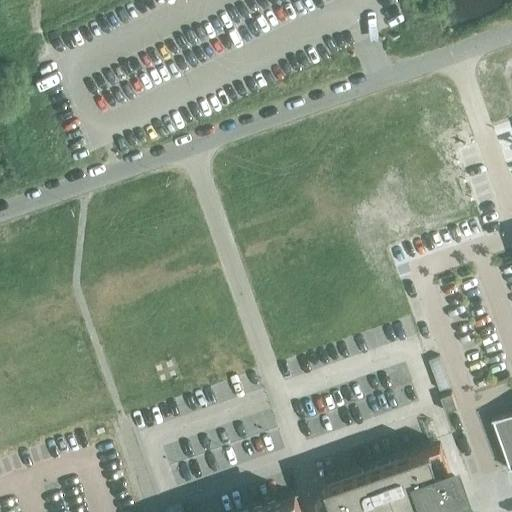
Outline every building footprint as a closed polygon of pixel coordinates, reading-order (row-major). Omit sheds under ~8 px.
[(438,394),(449,389),(438,359),(427,364),(438,394)] [(440,397),(445,412),(456,408),(451,393),(440,397)] [(511,411),(491,418),(491,420),(493,419),(509,467),(508,467),(508,468),(511,467),(511,411)] [(443,503),(446,497),(454,494),(458,497),(459,494),(458,492),(455,492),(450,476),(451,476),(440,443),(324,483),(334,511),(409,511),(430,505),(429,503),(437,500),(443,503)] [(298,494),(297,493),(242,511),(300,511),(295,495),(298,494)]
